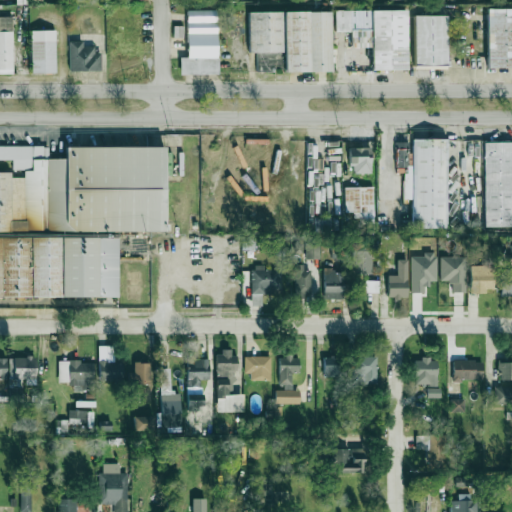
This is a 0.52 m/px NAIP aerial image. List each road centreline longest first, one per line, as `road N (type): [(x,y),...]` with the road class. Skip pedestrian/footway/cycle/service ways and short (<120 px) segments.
road 1 (secondary): [(511,90),(0,92)]
road 2 (secondary): [(0,118),(511,117)]
road 3 (residential): [(0,325),(511,324)]
road 4 (residential): [(397,324),(397,511)]
